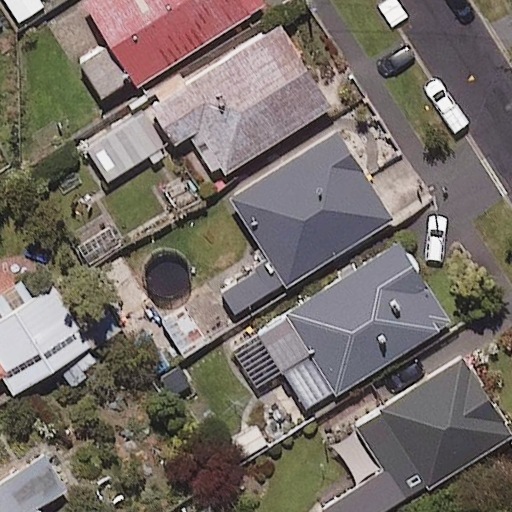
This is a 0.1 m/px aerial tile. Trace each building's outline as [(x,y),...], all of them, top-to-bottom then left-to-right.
[(46,5),(43,0),(8,0),(22,21),(46,5)] [(272,2),(270,0),(90,0),(116,41),(83,62),(105,96),(140,74),(145,83),(272,2)] [(194,131),(222,177),(297,131),(338,105),(287,22),(156,102),(179,140),(194,131)] [(167,147),(146,111),(89,143),(110,179),(167,147)] [(400,218),(344,127),(235,194),(275,258),(227,288),(243,314),(400,218)] [(287,369),(311,407),(338,389),(343,397),(458,322),(404,239),(237,349),(261,386),(287,369)] [(19,394),(96,346),(57,284),(37,297),(26,280),(0,296),(0,380),(7,375),(19,394)] [(209,341),(186,307),(159,325),(181,360),(209,341)] [(386,511),(511,434),(511,423),(470,355),(359,424),(387,469),(328,506),(331,511),(386,511)] [(72,489),(51,456),(0,487),(0,511),(43,511),(41,508),(72,489)]
